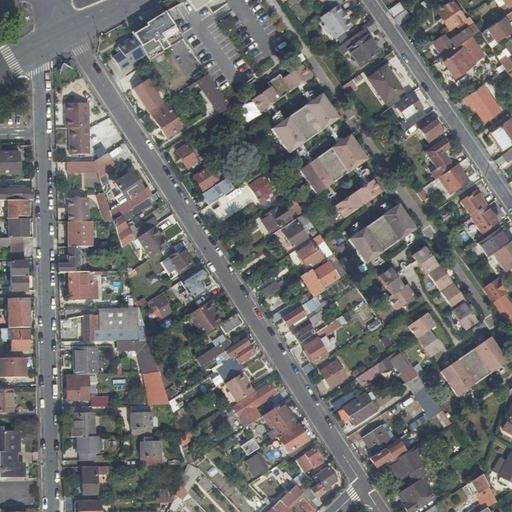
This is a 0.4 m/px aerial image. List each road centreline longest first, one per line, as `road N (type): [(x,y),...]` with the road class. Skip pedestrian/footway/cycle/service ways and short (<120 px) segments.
road 1 (residential): [(69,30),(361,485)]
road 2 (residential): [(44,44),(51,511)]
road 3 (residential): [(270,0),(488,324)]
road 4 (residential): [(511,204),(371,0)]
